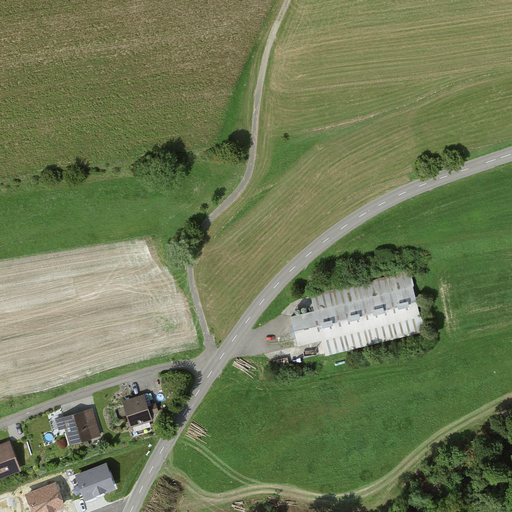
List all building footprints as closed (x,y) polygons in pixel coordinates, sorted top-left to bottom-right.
[(424,332),(410,277),(313,301),(316,314),(294,319),(301,345),(323,340),(327,356),(424,332)] [(143,396),(124,401),(132,426),(150,421),(143,396)] [(99,433),(91,410),(58,420),(61,430),(67,428),(71,443),(99,433)] [(0,476),(18,470),(8,444),(0,446),(0,476)] [(0,511),(42,511),(51,508),(42,487),(0,504),(0,511)]
